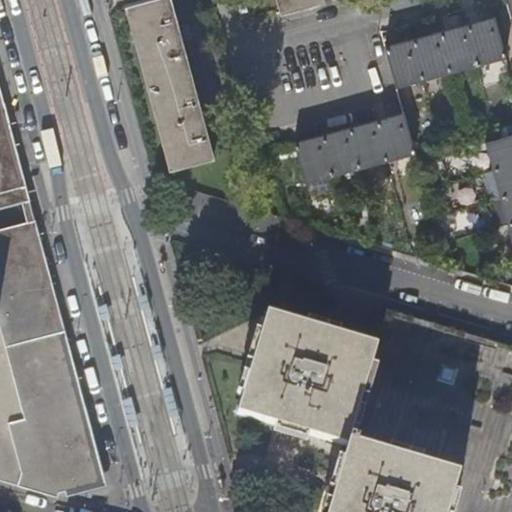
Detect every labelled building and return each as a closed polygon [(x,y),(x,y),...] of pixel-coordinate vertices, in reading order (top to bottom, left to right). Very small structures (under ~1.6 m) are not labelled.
[(168,170),(170,172),(215,160),(215,158),(213,158),(205,127),(214,125),(210,108),(200,111),(183,46),(192,43),(188,26),(178,29),(169,0),(148,0),(125,6),(125,8),(127,8),(171,169),(168,170)] [(279,11),(279,14),(325,2),(324,0),(277,0),(280,11),(279,11)] [(505,59),(507,58),(495,17),(493,18),(494,20),(458,30),(387,49),(386,47),(384,48),(397,89),(398,88),(397,86),(504,57),(505,59)] [(0,197),(28,190),(0,83),(0,197)] [(296,144),(294,144),(295,145),(305,184),(307,184),(307,182),(412,153),(413,155),(415,154),(404,114),(402,114),(402,116),(297,145),(296,144)] [(511,231),(511,135),(485,142),(486,144),(488,144),(496,172),(511,231)] [(443,153),(454,150),(451,139),(440,143),(443,153)] [(68,496),(106,485),(76,373),(66,337),(38,229),(0,239),(0,481),(58,499),(60,493),(66,491),(68,496)] [(504,280),(511,278),(511,264),(501,267),(504,280)] [(511,511),(511,347),(387,311),(377,345),(349,437),(461,470),(448,511),(511,511)] [(349,437),(377,345),(267,312),(236,413),(346,446),(349,437)] [(349,437),(327,511),(448,511),(461,470),(349,437)]
